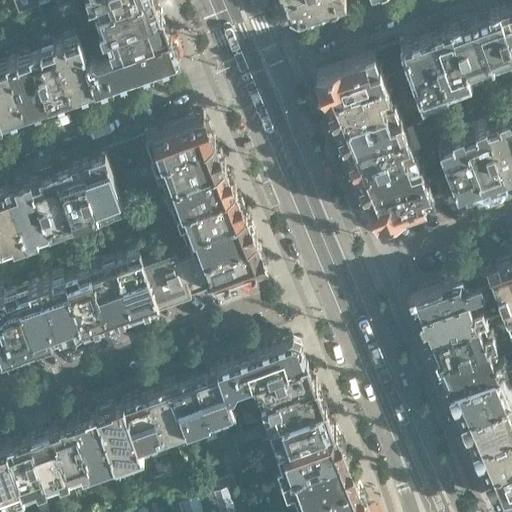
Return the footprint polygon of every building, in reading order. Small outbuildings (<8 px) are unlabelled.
[(13,0),(17,11),(46,0),(13,0)] [(161,9),(161,7),(160,7),(156,0),(117,0),(101,6),(106,18),(101,20),(105,30),(112,27),(161,9)] [(326,0),(287,0),(290,6),(290,7),(298,10),(326,0)] [(511,0),(504,0),(498,2),(511,40),(511,0)] [(511,68),(511,40),(498,2),(474,11),(492,59),(506,54),(511,69),(511,68)] [(171,32),(170,29),(169,30),(161,9),(112,27),(117,41),(112,43),(116,52),(171,32)] [(492,59),(474,11),(449,20),(470,76),(472,84),(482,80),(477,65),(492,59)] [(470,76),(449,20),(426,28),(446,84),(470,76)] [(446,84),(426,28),(403,37),(423,93),(446,84)] [(94,84),(174,55),(179,54),(177,49),(171,32),(116,52),(101,58),(95,54),(85,58),(94,84)] [(85,58),(78,40),(78,38),(67,42),(65,36),(52,41),(55,47),(71,93),(94,84),(85,58)] [(71,93),(55,47),(44,51),(41,45),(29,49),(32,56),(48,101),(71,93)] [(383,71),(373,47),(365,50),(364,50),(316,67),(326,92),(383,71)] [(48,101),(32,56),(21,60),(18,53),(5,58),(8,65),(24,109),(48,101)] [(24,109),(8,65),(0,67),(0,114),(1,118),(24,109)] [(385,99),(380,87),(388,84),(383,71),(326,92),(337,117),(385,99)] [(404,121),(399,109),(390,112),(385,99),(337,117),(347,142),(404,121)] [(153,156),(213,133),(214,133),(203,108),(153,126),(153,127),(127,136),(137,163),(153,157),(153,156)] [(511,167),(511,117),(511,115),(510,109),(499,113),(501,119),(487,123),(504,170),(511,167)] [(504,170),(487,123),(485,118),(475,121),(477,127),(464,131),(481,178),(504,170)] [(405,149),(400,136),(409,133),(404,121),(347,142),(357,166),(405,149)] [(481,178),(464,131),(462,126),(453,129),(454,135),(441,140),(458,187),(481,178)] [(223,157),(213,133),(153,156),(153,157),(158,169),(159,168),(163,180),(223,157)] [(137,163),(127,136),(105,144),(115,171),(137,163)] [(125,199),(115,171),(105,144),(81,153),(100,208),(125,199)] [(424,171),(419,159),(410,162),(405,149),(357,166),(368,191),(424,171)] [(100,208),(81,153),(55,162),(74,217),(100,208)] [(224,157),(223,157),(163,180),(172,205),(175,204),(234,182),(224,157)] [(74,217),(55,162),(29,171),(49,226),(74,217)] [(49,226),(29,171),(7,179),(27,238),(50,229),(49,226)] [(434,195),(424,171),(368,191),(378,216),(426,199),(434,195)] [(27,238),(7,179),(0,181),(0,240),(2,246),(27,238)] [(244,206),(235,182),(234,182),(175,204),(184,229),(185,229),(244,206)] [(266,257),(256,231),(255,231),(245,206),(244,206),(185,229),(190,243),(181,246),(179,241),(144,253),(150,270),(159,295),(266,257)] [(150,270),(144,253),(140,242),(114,251),(133,304),(159,295),(150,270)] [(133,304),(114,251),(89,260),(107,314),(133,304)] [(511,251),(488,261),(496,282),(495,282),(510,321),(511,319),(511,251)] [(107,314),(89,260),(65,268),(84,322),(107,314)] [(417,309),(484,284),(485,286),(495,282),(496,282),(488,261),(488,260),(409,289),(417,309)] [(84,322),(65,268),(64,269),(63,267),(40,275),(60,331),(84,322)] [(60,331),(40,275),(16,284),(35,339),(60,331)] [(35,339),(16,284),(0,289),(0,315),(11,348),(35,339)] [(488,313),(483,301),(489,299),(485,286),(484,284),(417,309),(428,335),(479,316),(488,313)] [(0,352),(11,348),(0,315),(0,352)] [(488,341),(498,338),(494,326),(484,330),(479,316),(428,335),(438,359),(488,341)] [(256,370),(305,353),(306,353),(298,334),(297,335),(293,333),(292,331),(256,345),(219,358),(229,387),(238,384),(240,379),(254,374),(256,370)] [(508,364),(503,351),(511,347),(511,340),(510,334),(498,338),(488,341),(438,359),(449,385),(508,364)] [(314,376),(305,353),(256,370),(254,374),(257,383),(262,381),(267,393),(314,376)] [(235,402),(229,387),(219,358),(194,368),(211,417),(222,413),(220,407),(235,402)] [(506,395),(500,378),(511,373),(511,362),(449,385),(461,413),(506,395)] [(211,417),(194,368),(170,376),(185,420),(198,416),(200,421),(211,417)] [(314,376),(267,393),(262,395),(267,408),(271,406),(275,417),(325,397),(315,375),(314,376)] [(185,420),(170,376),(147,385),(163,434),(174,430),(173,425),(185,420)] [(163,434),(147,385),(123,393),(138,437),(150,433),(152,438),(163,434)] [(473,441),(511,424),(511,392),(506,395),(461,413),(473,441)] [(138,437),(123,393),(96,403),(112,453),(127,447),(129,453),(141,449),(138,437)] [(335,421),(325,397),(275,417),(278,427),(274,428),(278,442),(333,421),(335,421)] [(112,453),(96,403),(74,411),(90,461),(112,453)] [(90,461),(74,411),(51,419),(68,469),(90,461)] [(68,469),(51,419),(29,427),(46,480),(60,475),(59,472),(68,469)] [(333,421),(278,442),(274,443),(279,458),(276,459),(280,470),(345,448),(333,421)] [(511,424),(473,441),(485,470),(511,458),(511,424)] [(41,511),(55,508),(46,480),(29,427),(6,436),(24,489),(31,511),(41,511)] [(24,489),(6,436),(6,435),(0,437),(0,498),(3,508),(15,504),(11,493),(24,489)] [(357,475),(348,455),(345,448),(280,470),(285,485),(292,483),(296,495),(357,475)] [(511,493),(511,458),(485,470),(495,493),(493,496),(500,499),(501,496),(511,493)] [(245,511),(245,510),(232,471),(167,494),(173,511),(245,511)] [(331,511),(368,501),(357,475),(296,495),(301,509),(298,510),(298,511),(331,511)] [(173,511),(167,494),(163,481),(127,493),(125,494),(129,507),(130,511),(173,511)] [(127,493),(125,485),(102,492),(105,501),(125,494),(127,493)] [(105,501),(102,492),(101,489),(85,494),(89,506),(105,501)] [(71,511),(82,508),(79,500),(57,508),(58,511),(71,511)] [(372,511),(368,501),(331,511),(372,511)]
